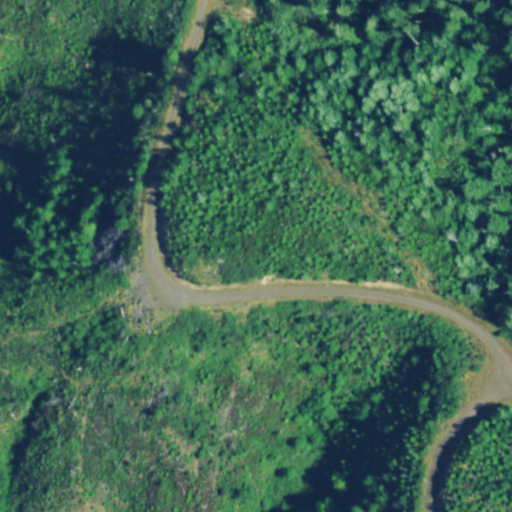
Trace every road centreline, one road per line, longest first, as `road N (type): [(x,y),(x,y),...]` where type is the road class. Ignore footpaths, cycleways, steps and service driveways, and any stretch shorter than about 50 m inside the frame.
road 1 (track): [(198,0),(158,125),(153,270),(201,297),(417,300),(476,332),(511,369)]
road 2 (track): [(507,363),(427,424),(422,511)]
